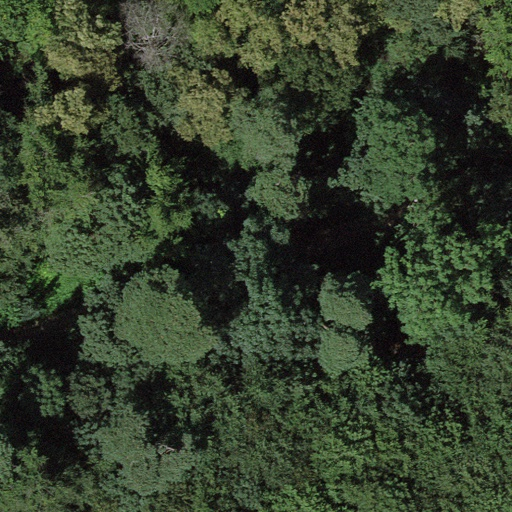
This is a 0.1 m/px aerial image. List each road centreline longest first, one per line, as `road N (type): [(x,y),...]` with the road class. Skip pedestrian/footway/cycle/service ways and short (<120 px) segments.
road 1 (track): [(511,171),(0,336)]
road 2 (track): [(376,511),(358,424),(294,243)]
